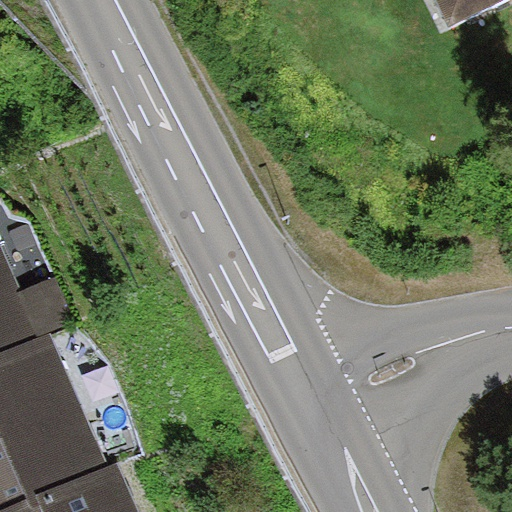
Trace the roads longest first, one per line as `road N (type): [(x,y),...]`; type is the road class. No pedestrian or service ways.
road 1 (primary): [(69,0),(377,332),(511,455)]
road 2 (secondary): [(115,0),(322,402)]
road 3 (residential): [(511,328),(322,402)]
road 4 (secondary): [(322,402),(378,511)]
